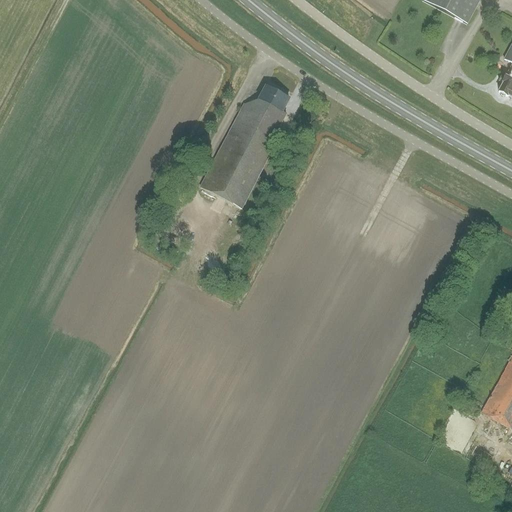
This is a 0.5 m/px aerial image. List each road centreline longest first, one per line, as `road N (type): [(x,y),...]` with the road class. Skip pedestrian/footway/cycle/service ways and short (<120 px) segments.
road 1 (unclassified): [(511,195),(324,89),(199,0)]
road 2 (primary): [(511,172),(358,82),(247,0)]
road 3 (unclassified): [(511,145),(295,0)]
